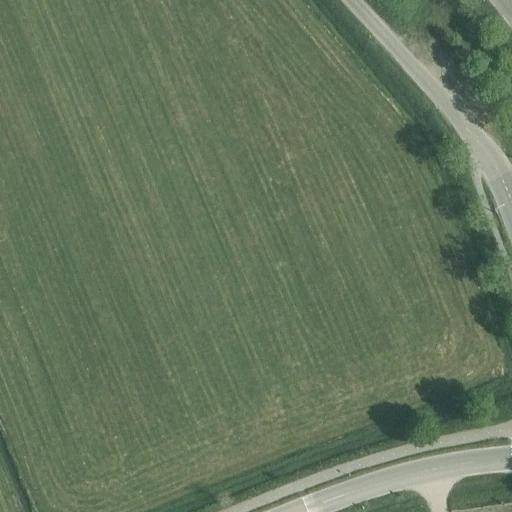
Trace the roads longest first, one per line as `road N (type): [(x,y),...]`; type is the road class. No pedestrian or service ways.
road 1 (unclassified): [(511,199),(477,139),(349,0)]
road 2 (unclassified): [(295,511),(429,469),(511,459)]
